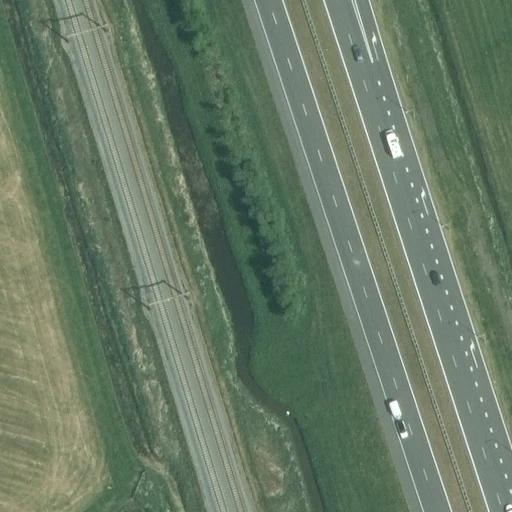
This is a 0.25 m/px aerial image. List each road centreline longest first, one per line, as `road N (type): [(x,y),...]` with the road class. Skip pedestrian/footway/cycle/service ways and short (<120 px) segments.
road 1 (motorway): [(269,0),(438,511)]
road 2 (motorway): [(502,511),(388,156)]
road 3 (motorway): [(388,156),(338,0)]
road 4 (motorway): [(388,156),(379,60),(361,0)]
